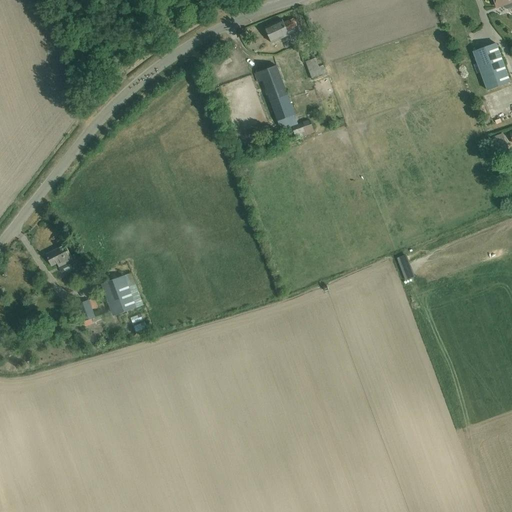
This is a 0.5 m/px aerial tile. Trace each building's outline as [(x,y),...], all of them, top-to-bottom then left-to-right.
[(265,28),(272,43),(295,33),(294,29),(294,28),(297,26),(294,19),(284,24),(282,21),(265,28)] [(473,52),(487,91),(510,82),(496,44),(473,52)] [(315,59),(306,62),(312,79),(327,73),(323,64),(318,66),(315,59)] [(287,96),(288,96),(276,66),(255,74),(258,83),(263,81),(270,102),(280,131),(292,127),(296,139),(314,133),(310,121),(298,125),(287,96)] [(503,134),(492,138),(500,157),(510,154),(503,134)] [(57,264),(59,267),(62,273),(76,266),(75,265),(81,262),(76,253),(71,256),(65,245),(46,255),(52,267),(57,264)] [(405,254),(397,257),(406,280),(413,277),(405,254)] [(143,306),(132,274),(102,284),(114,316),(143,306)] [(89,311),(99,311),(99,298),(89,299),(89,311)] [(144,314),(135,316),(138,331),(147,329),(144,314)]
